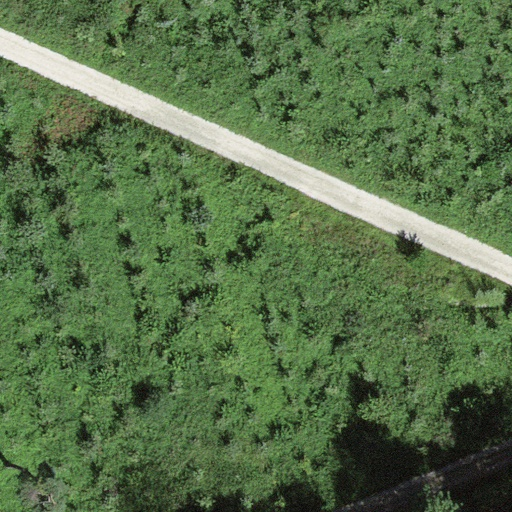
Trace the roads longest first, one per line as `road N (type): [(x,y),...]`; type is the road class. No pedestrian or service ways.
road 1 (track): [(511,268),(0,37)]
road 2 (track): [(341,511),(511,445)]
